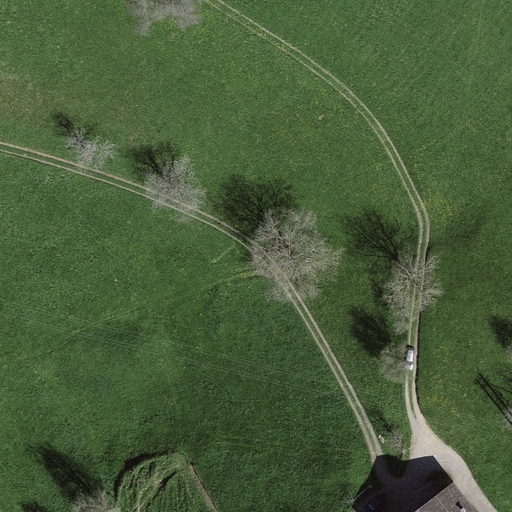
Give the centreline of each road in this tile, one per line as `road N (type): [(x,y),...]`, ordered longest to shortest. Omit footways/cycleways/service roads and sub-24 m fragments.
road 1 (track): [(0,144),(189,203),(263,258),(305,315),(362,421),(382,490),(412,490),(423,439),(488,511)]
road 2 (track): [(217,0),(353,97),(402,178),(425,231),(408,331),(423,439)]
